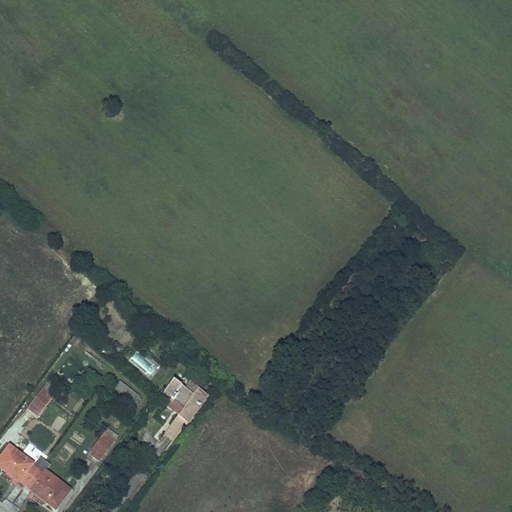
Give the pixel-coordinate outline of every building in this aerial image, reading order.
[(208,399),(189,384),(185,390),(173,381),(165,392),(172,397),(166,405),(189,423),(208,399)] [(120,383),(114,391),(135,406),(141,398),(120,383)] [(55,396),(43,387),(26,409),(39,418),(55,396)] [(115,443),(103,434),(88,453),(100,462),(115,443)] [(165,449),(171,441),(165,436),(159,444),(165,449)] [(26,485),(36,471),(31,467),(34,463),(10,445),(0,457),(0,471),(17,485),(20,481),(26,485)] [(36,471),(26,485),(32,490),(29,495),(52,511),(69,490),(45,472),(42,476),(36,471)]
